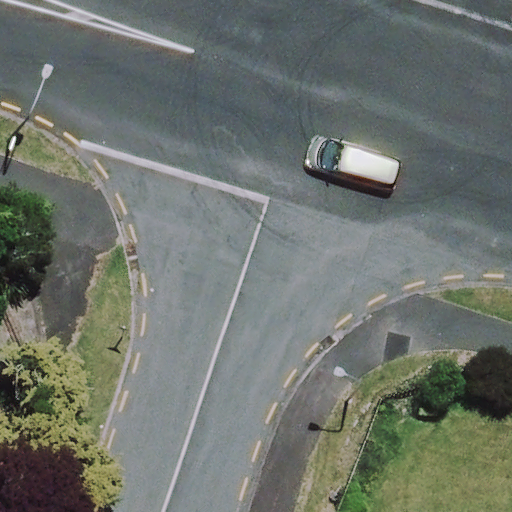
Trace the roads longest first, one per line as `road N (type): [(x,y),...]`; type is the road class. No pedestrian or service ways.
road 1 (residential): [(336,101),(266,199),(164,511)]
road 2 (residential): [(336,101),(16,0)]
road 3 (residential): [(511,159),(336,101)]
